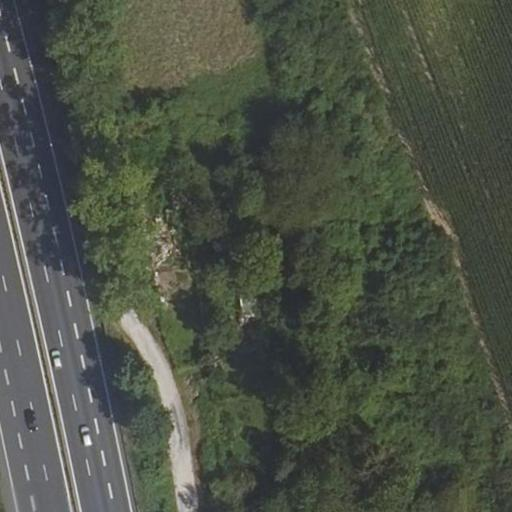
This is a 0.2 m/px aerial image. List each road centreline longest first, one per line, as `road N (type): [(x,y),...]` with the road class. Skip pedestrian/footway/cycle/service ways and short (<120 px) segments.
road 1 (trunk): [(103,511),(0,56)]
road 2 (trunk): [(0,300),(43,511)]
